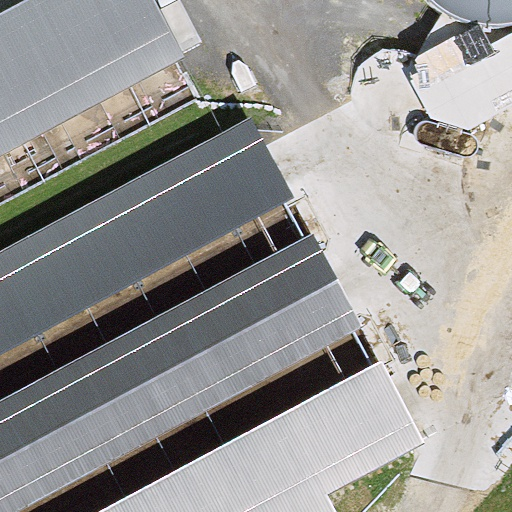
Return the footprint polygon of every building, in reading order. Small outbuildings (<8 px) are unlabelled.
[(0,206),(198,99),(143,0),(48,0),(0,26),(0,206)] [(511,0),(429,0),(443,11),(472,22),(502,23),(511,19),(511,0)] [(0,368),(293,209),(248,126),(0,261),(0,368)] [(0,511),(33,511),(363,338),(313,245),(0,411),(0,511)] [(426,449),(382,368),(116,511),(327,511),(324,504),(426,449)]
